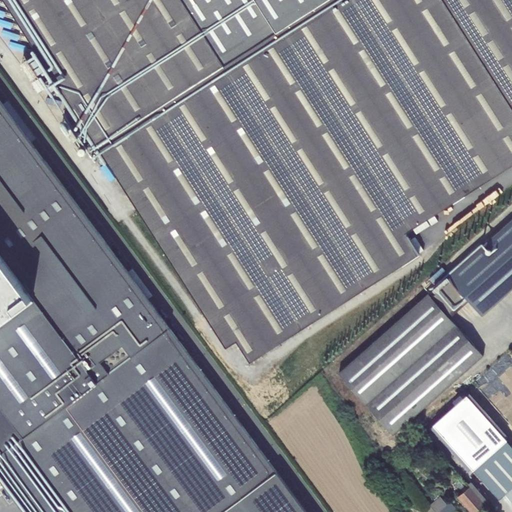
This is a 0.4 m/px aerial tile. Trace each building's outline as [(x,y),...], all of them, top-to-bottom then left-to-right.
[(511,0),(4,0),(104,156),(226,348),(237,341),(250,362),(419,255),(406,233),(511,164),(511,0)] [(0,402),(25,436),(170,328),(0,99),(0,402)] [(483,316),(511,289),(511,219),(448,277),(451,281),(433,296),(451,316),(469,300),(483,316)] [(484,355),(429,293),(338,373),(394,435),(484,355)] [(307,511),(170,328),(25,436),(0,454),(0,479),(25,511),(307,511)] [(507,434),(471,392),(431,427),(469,470),(471,467),(474,470),(508,441),(504,436),(507,434)] [(0,454),(25,436),(0,402),(0,454)] [(412,437),(403,444),(407,449),(416,441),(412,437)] [(511,445),(508,441),(474,470),(500,499),(506,493),(511,500),(511,445)] [(458,497),(470,511),(476,511),(479,510),(486,505),(492,511),(497,511),(471,481),(468,484),(461,477),(456,482),(464,491),(458,497)] [(438,511),(447,504),(440,496),(427,508),(429,508),(426,511),(438,511)] [(452,511),(456,509),(450,502),(447,504),(438,511),(452,511)]
